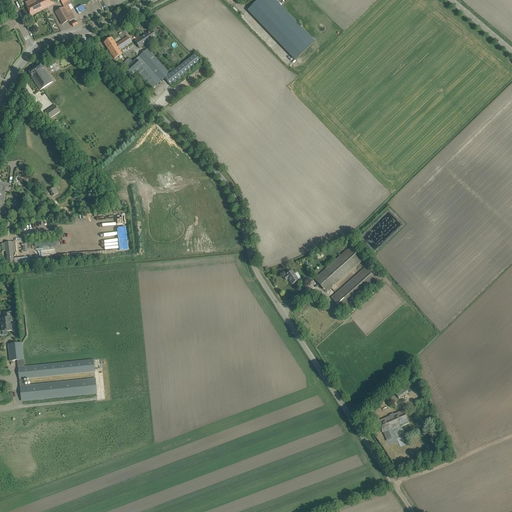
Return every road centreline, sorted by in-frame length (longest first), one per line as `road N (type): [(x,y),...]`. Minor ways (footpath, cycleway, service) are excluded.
road 1 (unclassified): [(413,511),(256,271),(227,185),(82,32)]
road 2 (unknown): [(394,482),(511,437)]
